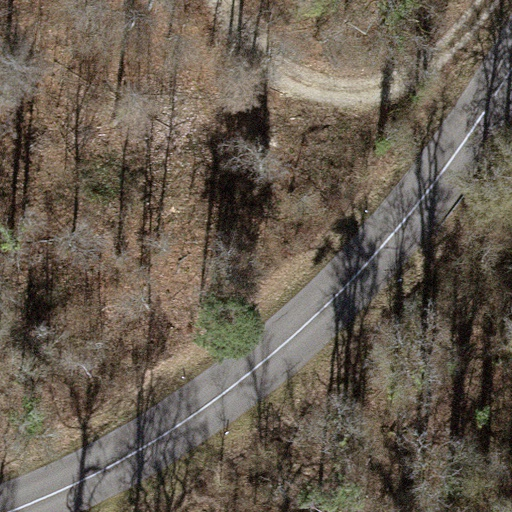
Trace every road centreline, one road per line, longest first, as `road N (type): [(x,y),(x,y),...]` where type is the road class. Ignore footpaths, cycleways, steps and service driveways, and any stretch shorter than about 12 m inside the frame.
road 1 (tertiary): [(511,61),(435,173),(278,340),(182,424),(28,511)]
road 2 (track): [(229,0),(243,45),(296,91),(395,97),(511,3)]
